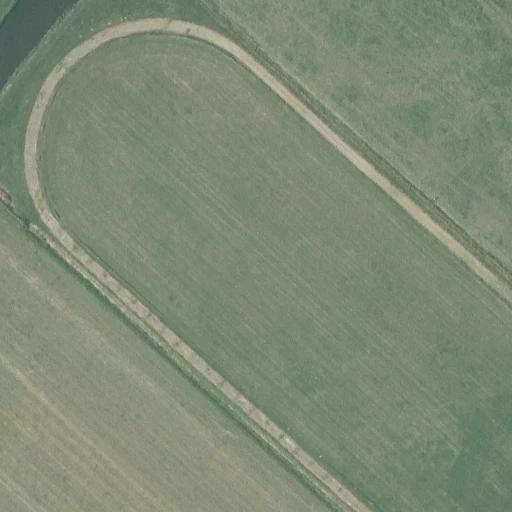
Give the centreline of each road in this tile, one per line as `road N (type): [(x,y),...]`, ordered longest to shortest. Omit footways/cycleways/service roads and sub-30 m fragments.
road 1 (track): [(363,511),(41,218),(26,166),(36,117),(66,63),(104,37),(156,24),(218,43)]
road 2 (track): [(218,43),(511,304)]
